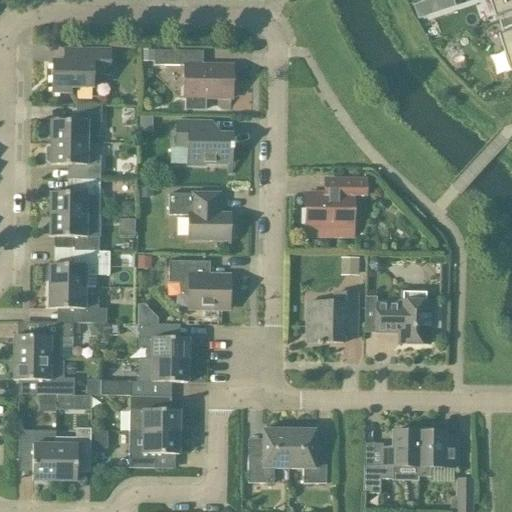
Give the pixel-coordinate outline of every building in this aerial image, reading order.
[(511,0),(489,0),(495,17),(511,11),(511,0)] [(511,29),(498,34),(511,72),(511,71),(511,29)] [(110,74),(110,51),(82,50),(82,62),(52,62),(52,93),(71,94),(71,89),(93,89),(93,74),(110,74)] [(181,66),(181,52),(154,51),(154,66),(181,66)] [(232,99),(232,66),(185,66),(184,110),(204,111),(205,99),(232,99)] [(51,144),(97,144),(98,123),(101,123),(102,106),(76,106),(75,122),(51,122),(51,144)] [(233,145),(231,145),(231,136),(210,136),(210,123),(177,123),(176,147),(188,147),(188,166),(205,166),(205,164),(231,164),(231,151),(233,151),(233,145)] [(75,166),(75,180),(100,180),(101,157),(97,157),(97,144),(51,144),(51,147),(48,147),(46,149),(46,161),(48,163),(51,164),(51,166),(75,166)] [(100,180),(75,180),(74,194),(67,194),(50,194),(50,216),(86,216),(100,216),(100,197),(100,180)] [(353,228),(353,209),(366,199),(366,196),(366,180),(324,180),(324,194),(306,194),(306,227),(353,228)] [(232,225),(230,225),(230,216),(218,216),(218,195),(169,194),(169,216),(189,216),(188,240),(230,241),(230,238),(232,238),(234,236),(234,227),(232,225)] [(86,238),(86,216),(50,216),(50,238),(73,238),(73,252),(99,252),(99,238),(86,238)] [(49,266),(49,288),(85,288),(85,276),(109,276),(110,253),(99,252),(73,252),(73,266),(49,266)] [(229,310),(229,277),(207,277),(204,273),(204,262),(169,262),(169,283),(181,284),(181,292),(184,295),(189,295),(189,309),(229,310)] [(85,297),(85,288),(49,288),(49,310),(73,310),(73,324),(105,325),(105,309),(97,308),(97,297),(85,297)] [(344,340),(357,341),(357,295),(335,294),(334,304),(307,303),(306,343),(344,344),(344,340)] [(400,306),(378,306),(376,306),(376,332),(400,332),(400,345),(428,345),(429,330),(441,330),(441,307),(429,307),(429,303),(400,303),(400,306)] [(15,337),(14,359),(60,360),(60,338),(72,338),(73,324),(43,324),(43,337),(15,337)] [(152,361),(188,362),(188,340),(165,339),(165,325),(139,325),(139,349),(152,349),(152,361)] [(62,360),(60,360),(14,359),(14,381),(34,382),(34,396),(72,396),(72,380),(62,380),(62,360)] [(188,362),(152,361),(138,361),(138,383),(188,384),(188,362)] [(100,396),(130,397),(130,382),(101,382),(100,396)] [(130,397),(129,433),(179,434),(179,411),(156,411),(156,397),(130,397)] [(274,470),(289,470),(289,431),(287,431),(287,426),(267,426),(267,431),(263,431),(263,456),(248,456),(248,484),(274,484),(274,470)] [(291,431),(289,431),(289,470),(303,470),(303,485),(326,485),(327,457),(315,457),(315,431),(311,431),(311,427),(291,426),(291,431)] [(393,467),(418,468),(419,468),(419,433),(417,433),(417,430),(416,429),(404,429),(403,430),(403,433),(393,433),(393,449),(381,449),(381,467),(364,466),(364,492),(380,493),(380,480),(393,480),(393,467)] [(419,468),(418,468),(418,477),(431,477),(430,482),(452,482),(453,468),(457,468),(457,434),(435,433),(435,430),(434,429),(422,429),(421,430),(421,433),(419,433),(419,468)] [(76,438),(55,438),(54,482),(77,482),(77,454),(91,455),(91,430),(76,430),(76,438)] [(54,482),(55,438),(55,432),(19,432),(19,457),(33,458),(32,481),(54,482)] [(179,456),(179,434),(129,433),(129,469),(155,469),(155,455),(179,456)] [(471,511),(472,479),(458,478),(457,511),(471,511)]
